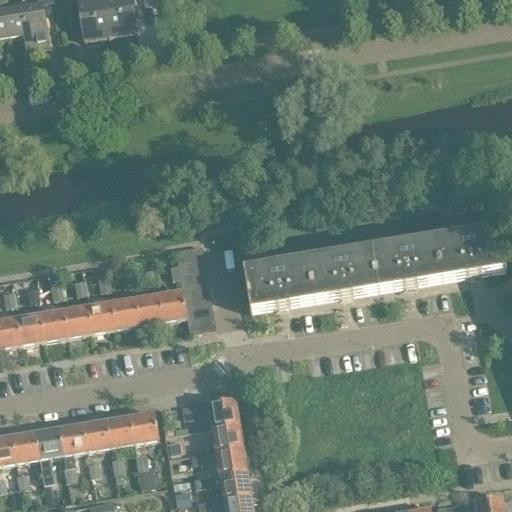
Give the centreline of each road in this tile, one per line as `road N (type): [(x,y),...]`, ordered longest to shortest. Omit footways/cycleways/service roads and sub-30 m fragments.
road 1 (residential): [(511,446),(469,452),(450,340),(428,326),(226,359),(208,376),(0,410)]
road 2 (residential): [(511,27),(0,113)]
